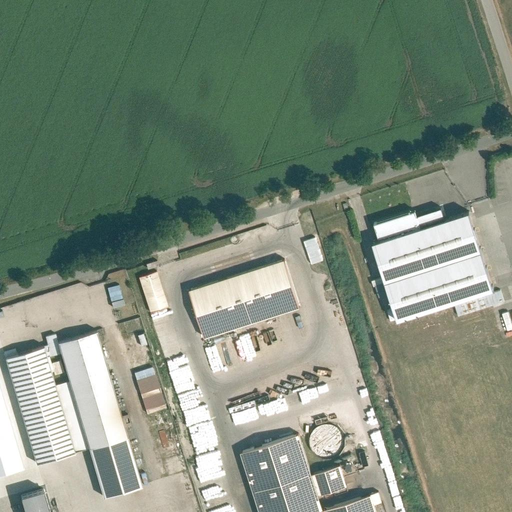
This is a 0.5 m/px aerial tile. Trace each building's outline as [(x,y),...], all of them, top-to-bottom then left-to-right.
[(369,240),(394,318),(492,286),(467,209),(369,240)] [(182,293),(198,340),(293,307),(276,260),(182,293)] [(138,275),(147,310),(167,305),(157,270),(138,275)] [(110,305),(124,302),(119,283),(106,286),(110,305)] [(171,307),(164,309),(166,316),(173,313),(171,307)] [(511,327),(508,311),(502,312),(505,329),(511,327)] [(131,332),(142,328),(139,316),(128,319),(131,332)] [(96,327),(55,339),(67,379),(55,383),(75,450),(88,446),(103,496),(142,485),(96,327)] [(43,343),(3,355),(35,462),(75,450),(55,383),(43,343)] [(152,365),(132,371),(145,413),(165,407),(152,365)] [(298,430),(239,449),(259,511),(323,511),(322,506),(317,491),(310,470),(298,430)] [(310,470),(317,491),(346,481),(340,461),(310,470)] [(48,511),(41,485),(19,492),(24,511),(48,511)] [(376,511),(369,491),(322,506),(323,511),(376,511)]
